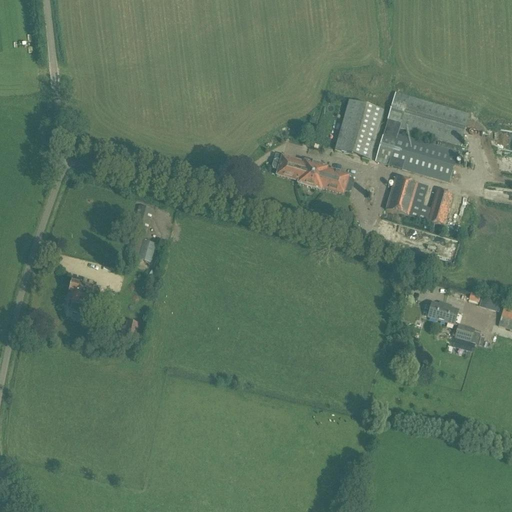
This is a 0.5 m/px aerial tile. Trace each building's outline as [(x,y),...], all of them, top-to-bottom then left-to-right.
[(469,116),(409,98),(395,94),(374,164),(389,167),(449,185),(458,153),(411,139),(412,134),(460,148),(469,116)] [(383,113),(349,102),(334,151),(369,162),(383,113)] [(296,149),(297,141),(282,139),(281,146),(296,149)] [(272,170),(278,172),(276,177),(298,183),(297,186),(320,193),(321,190),(343,196),(344,193),(350,195),(354,182),(348,180),(349,178),(327,171),(327,170),(316,166),(316,164),(313,163),(313,166),(304,163),(303,165),(282,158),(280,163),(274,161),(272,170)] [(385,212),(444,229),(453,196),(436,191),(430,210),(423,208),(428,189),(395,179),(385,212)] [(139,207),(123,261),(137,265),(153,211),(139,207)] [(70,312),(80,314),(81,307),(93,310),(95,299),(97,299),(100,289),(95,288),(95,287),(85,285),(84,288),(72,285),(70,295),(73,295),(71,305),(72,305),(70,312)] [(481,297),(470,294),(468,302),(479,305),(481,297)] [(511,306),(505,305),(498,328),(511,332),(511,306)] [(443,306),(443,309),(431,306),(428,319),(454,326),(457,313),(449,311),(450,308),(443,306)] [(135,341),(139,326),(127,322),(123,338),(135,341)] [(474,345),(477,333),(474,332),(474,330),(458,326),(454,340),(470,345),(471,344),(474,345)] [(488,338),(467,429),(505,438),(510,415),(511,415),(511,339),(499,336),(498,340),(488,338)] [(438,422),(457,426),(475,352),(456,348),(438,422)]
